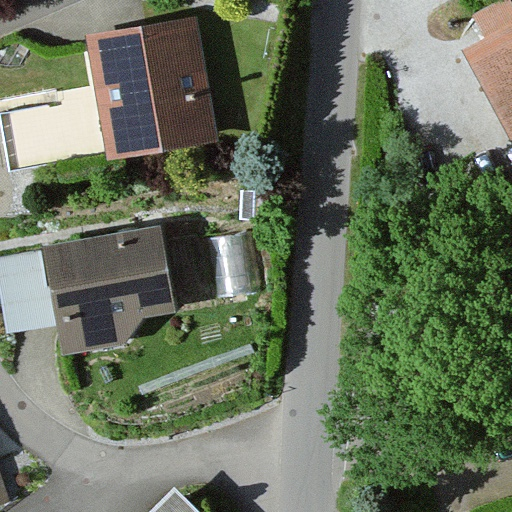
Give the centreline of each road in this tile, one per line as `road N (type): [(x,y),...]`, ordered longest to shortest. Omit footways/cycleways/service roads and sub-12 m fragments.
road 1 (tertiary): [(339,0),(308,432)]
road 2 (residential): [(0,398),(54,442),(113,460),(150,461),(308,432)]
